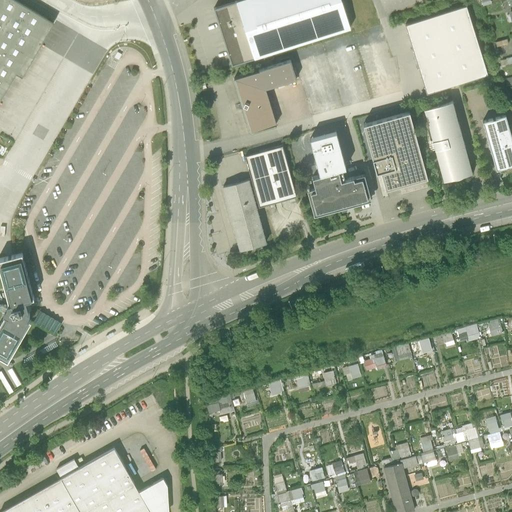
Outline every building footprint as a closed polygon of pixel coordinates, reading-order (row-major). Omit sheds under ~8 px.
[(0,0),(0,102),(17,74),(24,78),(57,22),(19,0),(0,0)] [(341,0),(237,0),(213,7),(232,65),(350,28),(341,0)] [(466,5),(405,24),(426,93),(487,74),(466,5)] [(290,60),(235,77),(234,77),(234,78),(250,131),(250,132),(252,132),(275,125),(276,124),(265,88),(296,79),(290,60)] [(452,101),(424,108),(444,180),(472,173),(452,101)] [(409,111),(363,124),(376,172),(381,171),(382,175),(378,176),(382,190),(398,186),(401,195),(430,187),(409,111)] [(511,138),(505,114),(482,121),(496,170),(511,165),(511,138)] [(315,166),(318,175),(338,170),(346,168),(336,131),(310,138),(317,165),(315,166)] [(257,202),(259,207),(296,197),(282,145),(244,155),(251,179),(248,180),(254,203),(257,202)] [(313,214),(316,215),(369,200),(371,198),(365,176),(362,175),(341,181),(338,170),(318,175),(312,177),(315,187),(309,189),(307,191),(313,214)] [(223,186),(240,250),(265,243),(254,203),(248,180),(248,179),(223,186)] [(0,355),(8,360),(31,320),(27,318),(31,312),(30,310),(32,309),(30,303),(29,299),(34,298),(22,252),(0,257),(0,268),(10,306),(7,305),(6,305),(3,311),(2,312),(5,314),(0,323),(0,355)] [(478,340),(478,328),(457,329),(458,340),(478,340)] [(452,332),(441,333),(443,345),(453,344),(452,332)] [(429,338),(390,346),(394,361),(423,355),(422,352),(431,350),(429,338)] [(361,357),(365,370),(386,363),(382,351),(361,357)] [(342,366),(345,379),(360,376),(357,363),(342,366)] [(320,367),(325,385),(337,381),(332,364),(320,367)] [(299,391),(311,388),(306,372),(294,375),(299,391)] [(279,378),(268,380),(271,394),(281,391),(279,378)] [(245,402),(255,399),(252,387),(242,390),(245,402)] [(511,423),(509,411),(498,414),(501,425),(497,426),(495,420),(485,423),(488,432),(511,426),(511,423)] [(466,439),(476,437),(472,422),(462,424),(466,439)] [(440,431),(443,443),(454,441),(451,428),(440,431)] [(461,430),(453,433),(456,442),(465,440),(461,430)] [(488,443),(501,441),(499,431),(486,434),(488,443)] [(419,437),(422,450),(432,447),(429,434),(419,437)] [(470,452),(480,450),(478,438),(468,439),(470,452)] [(459,458),(455,443),(444,446),(448,461),(459,458)] [(0,511),(164,511),(169,510),(167,485),(163,478),(138,491),(114,447),(79,467),(74,458),(56,469),(61,477),(0,511)] [(355,461),(357,468),(366,466),(363,452),(345,457),(347,463),(355,461)] [(393,511),(406,511),(413,510),(402,468),(434,459),(432,452),(381,465),(393,511)] [(341,460),(325,464),(327,475),(343,471),(341,460)] [(307,468),(312,480),(320,477),(315,465),(307,468)] [(366,468),(354,470),(356,484),(369,481),(366,468)] [(334,479),(339,492),(348,488),(343,475),(334,479)] [(321,481),(312,483),(314,492),(323,490),(321,481)] [(279,506),(303,498),(299,486),(276,494),(279,506)]
